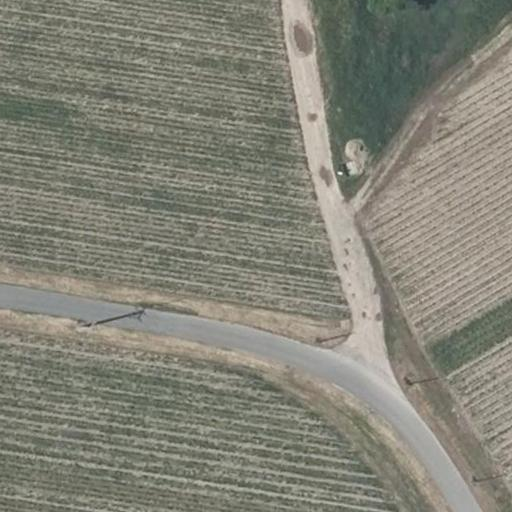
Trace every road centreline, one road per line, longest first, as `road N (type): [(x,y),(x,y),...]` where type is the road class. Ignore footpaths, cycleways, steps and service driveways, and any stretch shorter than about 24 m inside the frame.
road 1 (unclassified): [(0,304),(376,358),(471,511)]
road 2 (track): [(376,358),(311,137),(291,0)]
